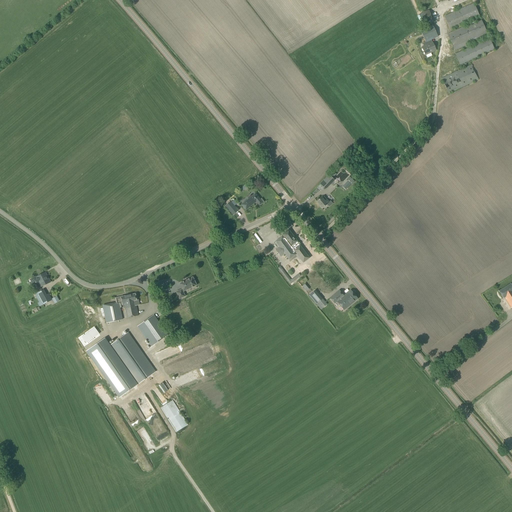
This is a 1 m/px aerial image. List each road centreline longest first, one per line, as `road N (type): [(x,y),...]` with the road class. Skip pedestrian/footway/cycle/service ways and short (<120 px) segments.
road 1 (secondary): [(511,468),(292,205)]
road 2 (unclassified): [(292,205),(102,287),(77,280),(0,211)]
road 3 (secondary): [(292,205),(119,0)]
